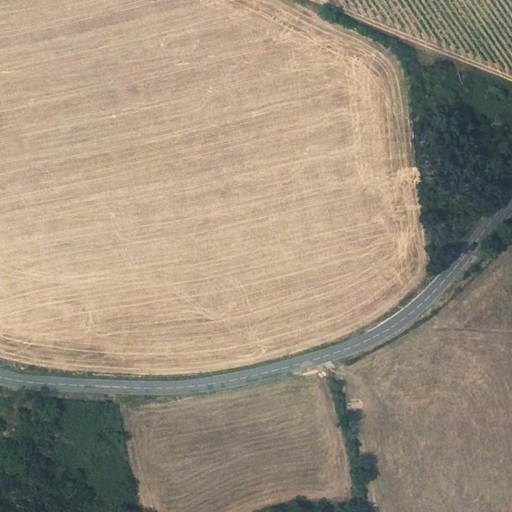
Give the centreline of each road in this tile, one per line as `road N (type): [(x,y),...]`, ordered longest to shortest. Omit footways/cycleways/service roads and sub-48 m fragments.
road 1 (tertiary): [(0,376),(198,385),(353,346),(408,315),(511,198)]
road 2 (track): [(315,0),(511,79)]
